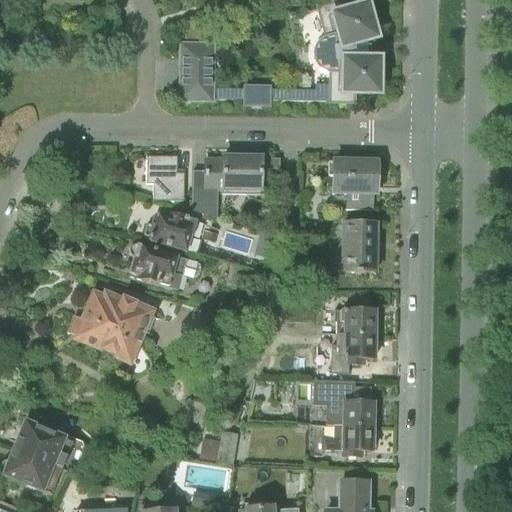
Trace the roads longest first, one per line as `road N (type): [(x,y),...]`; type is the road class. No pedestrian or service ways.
road 1 (residential): [(420,132),(412,511)]
road 2 (residential): [(467,511),(475,133)]
road 3 (residential): [(145,128),(420,132)]
road 4 (residential): [(0,212),(31,144),(56,128),(145,128)]
road 5 (residential): [(475,133),(475,0)]
road 6 (residential): [(422,0),(420,132)]
road 7 (residential): [(145,128),(140,0)]
